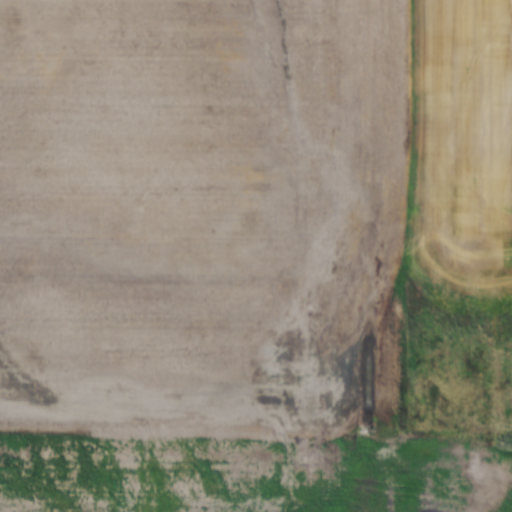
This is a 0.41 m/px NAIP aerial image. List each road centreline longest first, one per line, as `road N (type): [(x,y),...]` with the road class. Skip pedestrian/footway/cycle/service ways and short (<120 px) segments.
road 1 (track): [(423,0),(419,355),(395,433),(394,511)]
road 2 (track): [(0,427),(511,435)]
